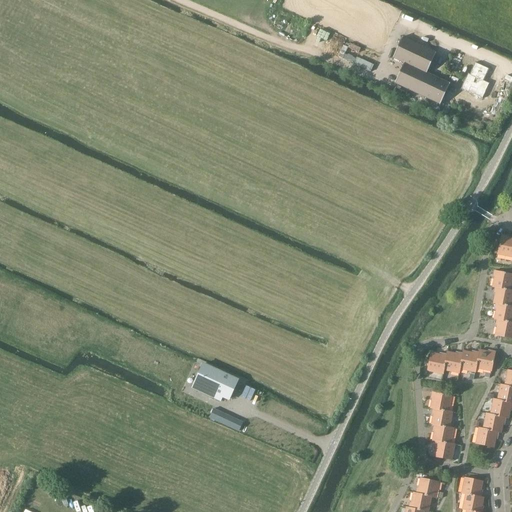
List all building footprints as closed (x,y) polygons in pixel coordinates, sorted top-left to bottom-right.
[(440,105),(449,85),(426,75),(435,54),(402,39),(393,60),(404,65),(395,84),(440,105)] [(472,61),(461,89),(484,99),(492,82),(480,77),(485,66),(472,61)] [(511,238),(507,238),(507,236),(502,235),(498,255),(511,257),(511,238)] [(510,291),(511,290),(511,283),(511,274),(494,271),(493,277),(494,277),(492,287),(495,288),(510,291)] [(510,291),(495,288),(494,293),(495,293),(493,303),(496,304),(511,307),(511,304),(511,290),(510,291)] [(511,307),(496,304),(495,309),(496,309),(494,319),(497,320),(511,323),(511,306),(511,307)] [(511,323),(497,320),(496,325),(497,325),(495,336),(502,337),(511,338),(511,323)] [(490,352),(479,350),(479,353),(476,368),(491,372),(495,352),(490,351),(490,352)] [(463,351),(463,354),(460,369),(475,373),(476,368),(479,353),(474,352),(474,353),(463,351)] [(458,354),(447,352),(447,355),(444,370),(459,373),(460,369),(463,354),(458,353),(458,354)] [(441,355),(431,353),(427,371),(443,374),(444,370),(447,355),(442,354),(441,355)] [(205,366),(194,389),(221,402),(223,396),(229,399),(238,381),(205,366)] [(511,387),(505,386),(501,385),(498,400),(497,401),(511,403),(511,387)] [(449,412),(452,396),(432,392),(431,398),(432,398),(430,408),(433,409),(449,412)] [(511,408),(511,403),(497,401),(498,400),(494,399),(491,414),(490,415),(506,418),(509,419),(511,408)] [(212,412),(209,418),(218,422),(220,416),(222,412),(214,408),(212,412)] [(450,428),(453,412),(449,412),(433,409),(432,414),(433,414),(431,424),(434,425),(450,428)] [(505,423),(506,418),(490,415),(491,414),(486,414),(483,429),(483,430),(499,433),(501,433),(503,423),(505,423)] [(451,444),(454,428),(450,428),(434,425),(433,430),(434,430),(432,441),(435,441),(451,444)] [(498,438),(499,433),(483,430),(483,429),(479,428),(476,444),(494,448),(496,437),(498,438)] [(452,460),(455,445),(451,444),(435,441),(434,446),(436,446),(434,457),(452,460)] [(436,498),(439,482),(421,478),(419,489),(417,488),(416,493),(432,496),(431,497),(436,498)] [(481,497),(482,492),(481,492),(483,482),(465,478),(462,493),(466,494),(481,497)] [(426,511),(428,511),(431,497),(432,496),(416,493),(413,493),(411,503),(410,503),(409,508),(424,511),(426,511)] [(475,511),(482,511),(483,508),(482,508),(484,498),(481,497),(466,494),(463,510),(467,510),(475,511)]
